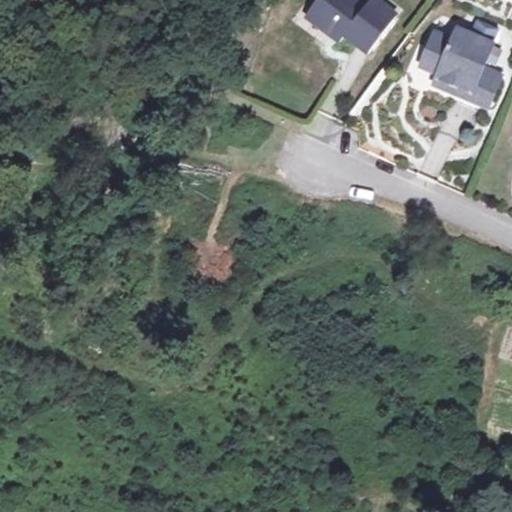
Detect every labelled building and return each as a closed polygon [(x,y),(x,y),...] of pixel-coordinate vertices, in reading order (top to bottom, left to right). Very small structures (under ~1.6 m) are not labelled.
[(343,31),(340,35),(365,53),(395,15),(377,0),(363,0),(364,0),(363,0),(313,0),(309,5),(343,31)] [(335,41),(340,35),(343,31),(309,5),(302,15),(335,41)] [(421,71),(441,78),(461,86),(457,96),(485,110),(491,109),(501,84),(480,74),(491,49),(458,34),(453,45),(434,39),(421,71)] [(461,86),(441,78),(436,87),(457,96),(461,86)] [(485,110),(457,96),(452,105),(482,118),(485,110)]
